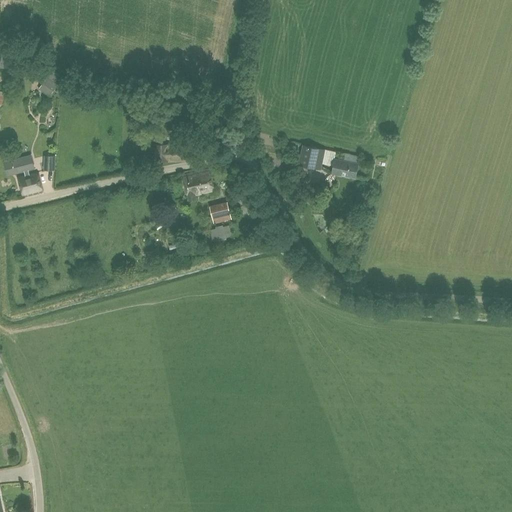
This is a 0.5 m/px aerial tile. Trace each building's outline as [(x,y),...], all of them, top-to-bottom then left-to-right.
[(48,77),(39,88),(50,96),(58,85),(54,82),(60,74),(50,67),(45,75),(48,77)] [(155,99),(154,108),(171,110),(172,101),(155,99)] [(185,160),(185,143),(167,143),(156,143),(156,160),(167,160),(185,160)] [(325,149),(303,144),(298,163),(320,168),(325,149)] [(344,159),(335,158),(332,173),(356,177),(359,162),(359,155),(345,153),(344,159)] [(56,155),(46,155),(46,169),(55,170),(56,155)] [(27,160),(19,162),(21,170),(23,169),(25,175),(18,176),(22,194),(42,190),(38,172),(30,174),(27,160)] [(210,168),(183,174),(188,199),(196,198),(195,195),(214,191),(210,168)] [(210,205),(214,222),(230,219),(227,201),(210,205)] [(215,228),(210,229),(212,238),(218,239),(218,237),(225,235),(225,237),(230,234),(228,225),(222,226),(222,225),(215,227),(215,228)]
